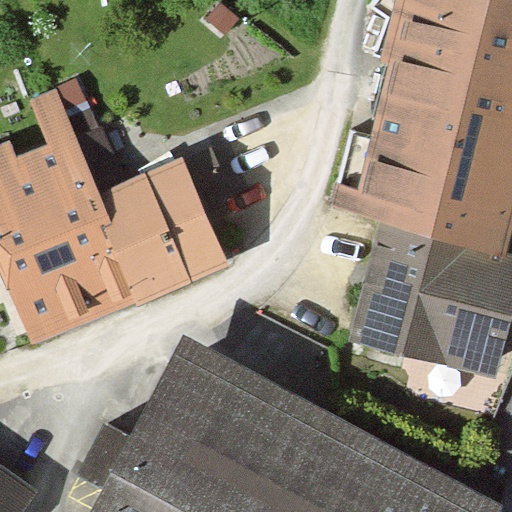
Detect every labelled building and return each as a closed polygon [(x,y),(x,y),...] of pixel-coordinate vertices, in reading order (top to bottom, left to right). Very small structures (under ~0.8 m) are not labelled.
[(511,0),(395,0),(359,207),(385,216),(511,259),(511,0)] [(0,145),(0,264),(31,340),(137,298),(73,140),(53,91),(32,99),(49,143),(15,157),(9,142),(0,145)] [(103,128),(73,140),(137,298),(224,263),(180,155),(123,178),(103,128)] [(511,259),(385,216),(355,332),(493,371),(511,302),(511,259)] [(489,511),(494,498),(183,335),(89,511),(489,511)] [(0,511),(8,511),(26,488),(0,469),(0,511)]
